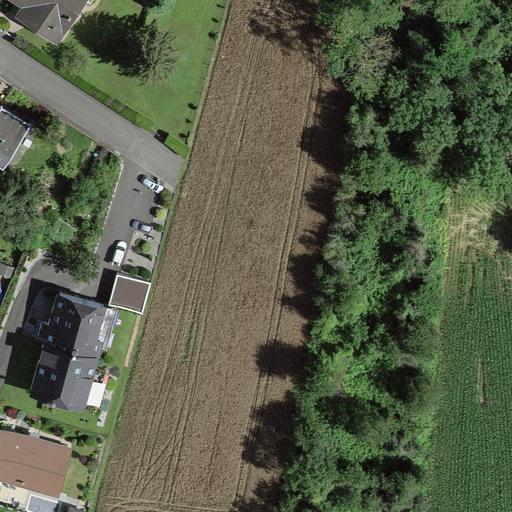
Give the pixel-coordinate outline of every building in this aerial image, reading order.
[(24,0),(27,2),(40,11),(35,20),(57,34),(79,0),(24,0)] [(0,147),(8,153),(5,158),(3,161),(4,162),(31,120),(30,119),(29,120),(2,103),(3,102),(2,101),(0,104),(0,147)] [(0,147),(0,154),(5,158),(8,153),(0,147)] [(143,309),(151,279),(118,270),(109,300),(143,309)] [(33,389),(83,402),(94,362),(99,344),(101,335),(95,333),(104,300),(61,288),(52,321),(44,319),(41,330),(39,338),(47,340),(33,389)] [(118,304),(104,300),(95,333),(101,335),(99,344),(107,346),(118,304)] [(338,395),(344,358),(330,356),(325,388),(335,389),(334,395),(338,395)] [(94,362),(83,402),(96,406),(107,365),(94,362)] [(6,444),(0,442),(0,472),(58,489),(70,446),(1,426),(0,428),(10,431),(6,444)] [(0,429),(0,442),(6,444),(10,431),(0,428),(0,429)]
